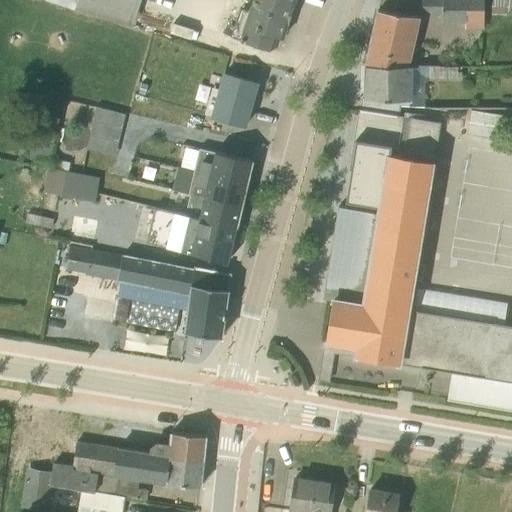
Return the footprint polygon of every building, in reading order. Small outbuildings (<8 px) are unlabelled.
[(230,35),(268,50),(276,47),(277,46),(280,37),(283,38),(283,37),(295,0),(46,0),(67,7),(73,10),(74,8),(132,27),(140,0),(249,0),(247,10),(239,8),(238,9),(230,35)] [(482,0),(421,0),(421,4),(431,14),(441,15),(441,22),(464,23),(465,29),(482,29),(482,0)] [(510,0),(491,0),(491,13),(510,14),(510,0)] [(375,10),(365,65),(410,65),(419,17),(375,10)] [(360,111),(398,116),(399,105),(408,106),(423,106),(424,77),(428,77),(428,65),(365,65),(364,99),(361,99),(360,111)] [(428,80),(460,81),(461,71),(456,71),(456,66),(428,65),(428,80)] [(199,114),(245,126),(250,108),(258,81),(253,80),(221,72),(217,89),(207,86),(199,113),(199,114)] [(23,107),(13,160),(26,162),(27,158),(49,162),(59,102),(50,100),(48,111),(23,107)] [(86,149),(115,155),(124,114),(95,108),(86,149)] [(470,110),(466,132),(502,138),(506,115),(470,110)] [(328,381),(332,353),(451,371),(446,400),(511,411),(511,325),(406,307),(431,153),(436,123),(359,111),(349,166),(384,174),(379,213),(337,206),(323,298),(331,300),(318,379),(328,381)] [(198,148),(194,170),(246,182),(251,160),(198,148)] [(97,178),(46,168),(42,191),(94,200),(97,178)] [(190,194),(240,205),(246,182),(194,170),(188,193),(190,194)] [(190,194),(185,215),(236,227),(240,205),(190,194)] [(228,261),(236,227),(153,207),(145,243),(228,261)] [(186,312),(184,336),(220,340),(229,274),(69,244),(64,269),(83,272),(83,274),(116,282),(116,284),(118,284),(116,298),(186,312)] [(168,456),(202,462),(204,435),(171,431),(168,456)] [(166,484),(167,483),(168,456),(169,442),(155,441),(148,446),(148,450),(75,440),(71,464),(52,462),(50,471),(50,484),(93,492),(97,474),(138,480),(166,484)] [(167,483),(199,487),(199,486),(202,462),(168,456),(167,483)] [(50,471),(25,467),(19,506),(46,510),(50,484),(50,471)] [(138,480),(97,474),(93,492),(145,500),(147,490),(137,488),(138,480)] [(328,511),(333,484),(294,478),(288,511),(328,511)] [(60,486),(59,491),(79,494),(76,511),(90,511),(91,508),(121,511),(123,497),(60,486)] [(395,511),(398,494),(369,489),(365,511),(395,511)]
